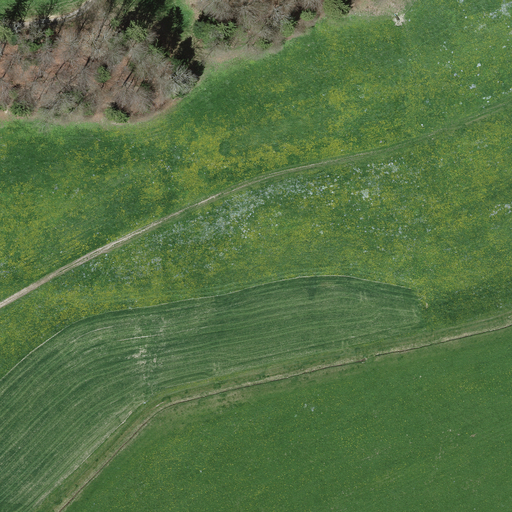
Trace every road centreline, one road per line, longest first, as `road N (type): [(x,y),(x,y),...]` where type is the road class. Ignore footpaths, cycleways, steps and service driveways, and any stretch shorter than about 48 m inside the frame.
road 1 (track): [(0,305),(216,194),(422,138),(511,97)]
road 2 (track): [(511,314),(163,400),(49,511)]
